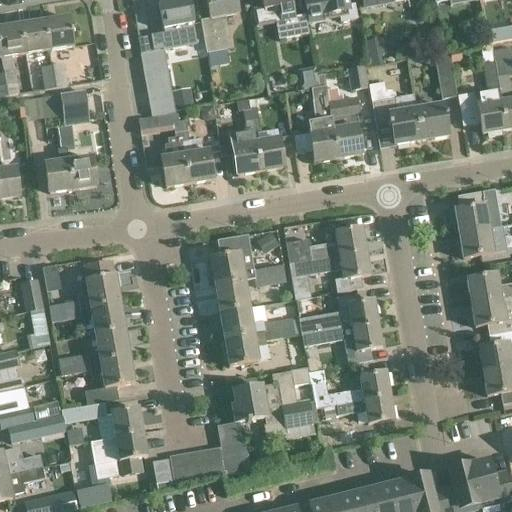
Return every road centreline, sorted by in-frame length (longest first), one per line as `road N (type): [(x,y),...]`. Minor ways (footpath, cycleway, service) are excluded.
road 1 (residential): [(433,456),(385,189)]
road 2 (residential): [(144,228),(385,189)]
road 3 (residential): [(137,229),(107,0)]
road 4 (residential): [(178,441),(144,228)]
road 5 (residential): [(226,511),(433,456)]
road 6 (residential): [(0,251),(137,229)]
road 7 (residential): [(385,189),(511,168)]
